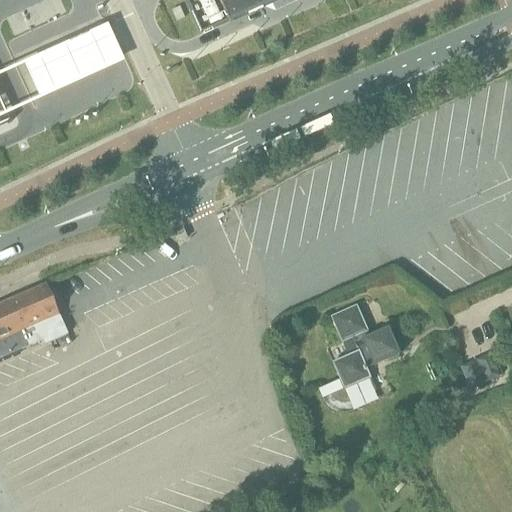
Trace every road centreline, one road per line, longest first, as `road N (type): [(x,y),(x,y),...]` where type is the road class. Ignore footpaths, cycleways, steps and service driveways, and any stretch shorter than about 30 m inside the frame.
road 1 (tertiary): [(190,169),(450,55)]
road 2 (tertiary): [(50,229),(147,204),(190,169)]
road 3 (tertiary): [(190,169),(151,174),(50,229)]
